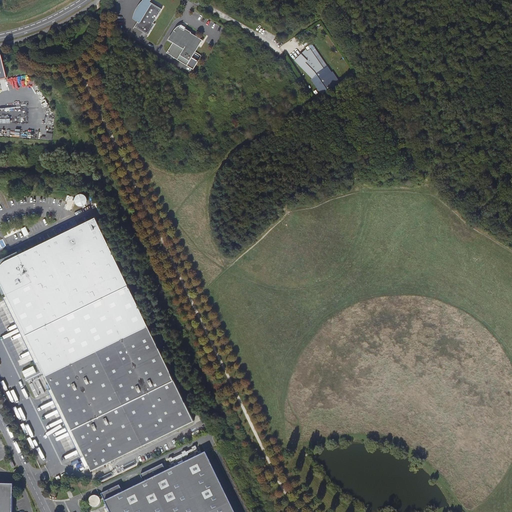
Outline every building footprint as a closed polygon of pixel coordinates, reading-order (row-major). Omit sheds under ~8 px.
[(134,14),(132,19),(138,10),(139,11),(142,5),(143,6),(146,1),(149,2),(150,0),(144,0),(141,3),(137,8),(134,14)] [(153,24),(161,9),(149,2),(146,1),(143,6),(142,5),(139,11),(138,10),(132,19),(137,22),(134,27),(148,35),(154,24),(153,24)] [(166,54),(193,70),(201,56),(195,52),(202,40),(190,33),(191,33),(185,29),(184,31),(180,28),(181,25),(180,26),(178,27),(177,27),(176,28),(175,30),(173,31),(175,33),(170,42),(173,43),(166,54)] [(306,53),(320,72),(324,69),(310,50),(306,53)] [(296,61),(315,78),(319,73),(307,62),(309,60),(302,54),(296,61)] [(89,201),(83,192),(74,197),(80,206),(89,201)] [(0,282),(7,297),(31,347),(59,404),(81,449),(84,456),(92,471),(104,465),(194,421),(159,349),(137,304),(113,255),(95,217),(75,227),(6,260),(3,263),(1,265),(0,265),(0,282)] [(81,458),(84,456),(81,449),(59,404),(31,347),(7,297),(4,299),(21,336),(62,419),(81,458)] [(23,370),(26,377),(37,372),(34,365),(23,370)] [(234,511),(206,452),(166,471),(163,464),(140,475),(144,482),(123,492),(119,485),(101,494),(109,511),(234,511)] [(12,511),(13,484),(0,483),(0,511),(12,511)] [(92,496),(91,497),(90,497),(90,498),(89,500),(89,501),(89,502),(89,503),(90,504),(90,505),(91,506),(92,507),(93,507),(94,507),(95,507),(96,507),(97,507),(98,506),(99,506),(100,505),(100,504),(101,503),(101,501),(101,499),(100,498),(99,497),(98,496),(96,496),(95,495),(94,495),(93,496),(92,496)]
